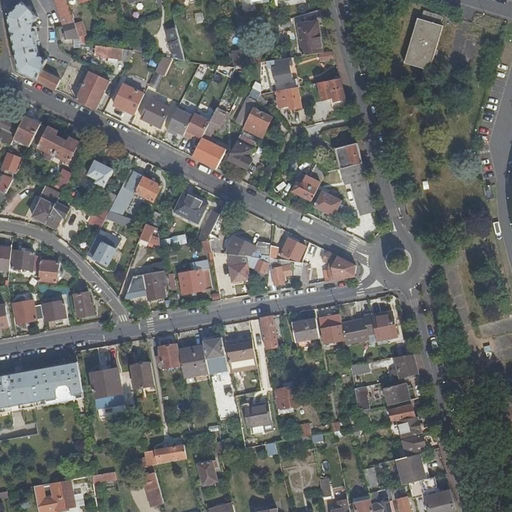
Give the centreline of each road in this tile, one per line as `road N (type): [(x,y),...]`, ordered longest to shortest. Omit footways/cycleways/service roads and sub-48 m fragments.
road 1 (residential): [(378,255),(2,76)]
road 2 (residential): [(127,330),(368,289),(383,276)]
road 3 (residential): [(329,0),(399,240)]
road 4 (residential): [(402,282),(466,511)]
road 5 (residential): [(0,227),(39,234),(67,253),(117,304),(127,330)]
road 6 (residential): [(0,353),(127,330)]
